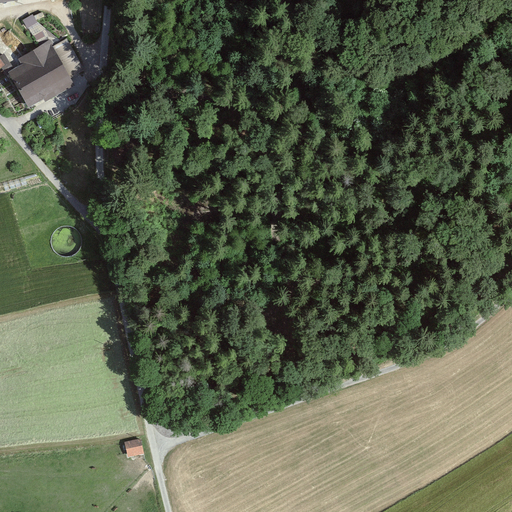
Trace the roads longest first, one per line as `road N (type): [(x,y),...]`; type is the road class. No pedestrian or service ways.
road 1 (unclassified): [(167,511),(101,203),(107,0)]
road 2 (track): [(154,449),(433,352),(511,298)]
